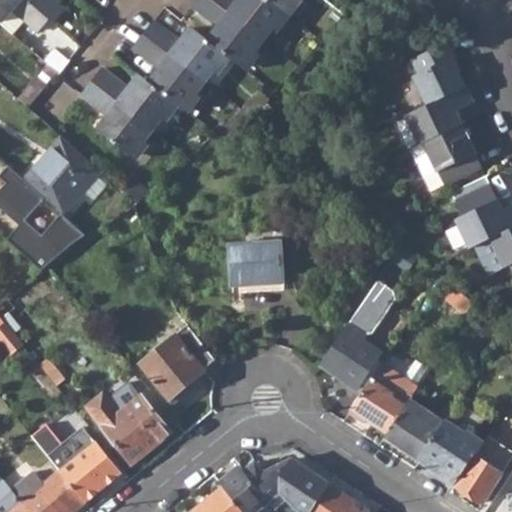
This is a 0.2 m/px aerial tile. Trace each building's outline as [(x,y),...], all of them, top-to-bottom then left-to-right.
[(0,0),(0,25),(1,26),(13,12),(40,34),(51,22),(24,0),(0,0)] [(24,0),(51,22),(55,25),(65,13),(50,0),(24,0)] [(223,29),(212,43),(229,57),(246,70),(266,43),(212,0),(201,0),(196,7),(223,29)] [(212,0),(266,43),(287,15),(268,0),(245,0),(242,4),(236,0),(212,0)] [(268,0),(287,15),(298,0),(268,0)] [(208,84),(229,57),(212,43),(195,30),(184,43),(158,22),(147,36),(208,84)] [(163,71),(152,84),(176,103),(185,111),(208,84),(147,36),(136,49),(163,71)] [(413,79),(428,108),(464,90),(452,64),(455,62),(446,45),(412,61),(419,77),(413,79)] [(19,100),(29,109),(57,74),(48,67),(19,100)] [(155,131),(176,103),(152,84),(143,77),(131,93),(103,71),(94,83),(155,131)] [(101,131),(133,158),(155,131),(94,83),(85,95),(112,117),(101,131)] [(420,148),(424,145),(461,128),(454,114),(472,105),(464,90),(428,108),(407,118),(420,148)] [(224,127),(235,139),(258,120),(245,109),(242,111),(224,127)] [(480,169),(461,128),(424,145),(429,156),(438,174),(444,187),(480,169)] [(43,157),(50,163),(68,143),(61,137),(43,157)] [(36,173),(27,183),(46,200),(63,215),(64,216),(103,173),(68,143),(50,163),(43,157),(32,170),(36,173)] [(429,156),(416,162),(424,180),(438,174),(429,156)] [(23,180),(27,183),(36,173),(32,170),(23,180)] [(27,183),(23,180),(17,174),(7,185),(15,191),(0,207),(0,211),(28,236),(14,249),(41,273),(49,267),(62,256),(77,243),(87,237),(64,216),(63,215),(42,238),(26,223),(46,200),(27,183)] [(126,188),(137,201),(147,193),(136,180),(126,188)] [(475,248),(491,240),(511,230),(511,211),(503,215),(489,188),(455,205),(462,220),(457,223),(470,251),(475,248)] [(511,267),(511,269),(511,230),(491,240),(475,248),(490,277),(511,267)] [(232,245),(234,287),(286,284),(283,241),(232,245)] [(49,267),(56,276),(69,265),(62,256),(49,267)] [(397,293),(396,292),(381,283),(379,282),(322,366),(357,390),(382,353),(363,341),(368,334),(362,330),(374,311),(381,316),(397,293)] [(452,305),(467,319),(475,306),(460,292),(452,305)] [(141,365),(173,405),(187,393),(183,389),(217,359),(179,313),(171,320),(181,331),(141,365)] [(38,365),(56,387),(65,379),(47,358),(38,365)] [(383,366),(353,410),(350,414),(366,425),(369,420),(389,433),(406,407),(411,400),(419,389),(383,366)] [(86,409),(133,465),(171,433),(143,399),(121,416),(103,394),(86,409)] [(400,447),(421,461),(447,424),(411,400),(406,407),(389,433),(403,443),(400,447)] [(54,423),(63,438),(85,425),(76,410),(54,423)] [(421,461),(457,485),(476,457),(484,444),(468,434),(466,437),(447,424),(421,461)] [(32,437),(38,444),(44,452),(61,472),(86,503),(121,475),(82,428),(62,445),(46,425),(32,437)] [(504,476),(476,457),(457,485),(484,504),(504,476)] [(273,508),(276,511),(277,511),(282,505),(287,499),(299,511),(311,511),(329,486),(291,461),(266,474),(256,464),(245,473),(273,508)] [(268,511),(273,508),(245,473),(240,467),(220,484),(223,488),(242,511),(259,511),(265,508),(268,511)] [(12,492),(28,511),(74,511),(86,503),(61,472),(45,486),(34,473),(12,492)] [(0,489),(3,493),(15,508),(10,511),(28,511),(12,492),(0,476),(0,489)] [(367,511),(329,486),(311,511),(367,511)] [(193,511),(242,511),(223,488),(193,511)] [(0,495),(0,511),(10,511),(15,508),(3,493),(0,495)]
